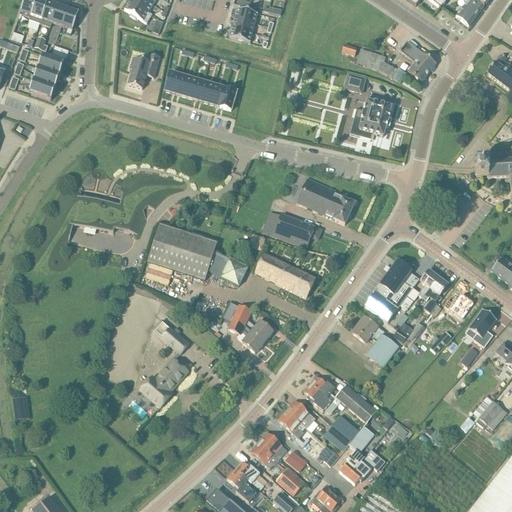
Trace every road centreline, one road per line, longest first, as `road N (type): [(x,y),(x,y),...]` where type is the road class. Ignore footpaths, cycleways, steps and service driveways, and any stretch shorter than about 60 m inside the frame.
road 1 (residential): [(414,182),(89,102)]
road 2 (tertiary): [(255,414),(397,221)]
road 3 (residential): [(417,165),(456,171),(499,117),(499,97),(450,75)]
road 4 (tertiary): [(151,511),(255,414)]
road 5 (residential): [(511,306),(397,221)]
road 6 (residential): [(255,414),(348,492)]
